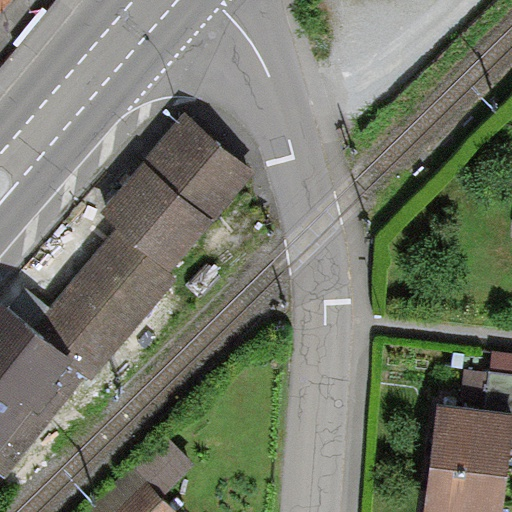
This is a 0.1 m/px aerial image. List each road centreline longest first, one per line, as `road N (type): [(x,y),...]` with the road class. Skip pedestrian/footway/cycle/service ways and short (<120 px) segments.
road 1 (residential): [(213,0),(246,32),(274,83),(326,284),(312,511)]
road 2 (primary): [(0,184),(154,0)]
